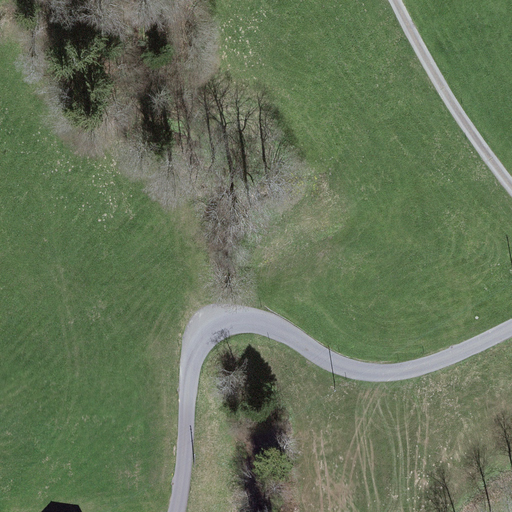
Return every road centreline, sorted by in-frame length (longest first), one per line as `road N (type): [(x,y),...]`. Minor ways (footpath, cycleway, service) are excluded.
road 1 (unclassified): [(511,326),(434,367),(383,376),(334,366),(264,320),(227,315),(197,333),(176,511)]
road 2 (track): [(390,0),(432,76),(511,183)]
